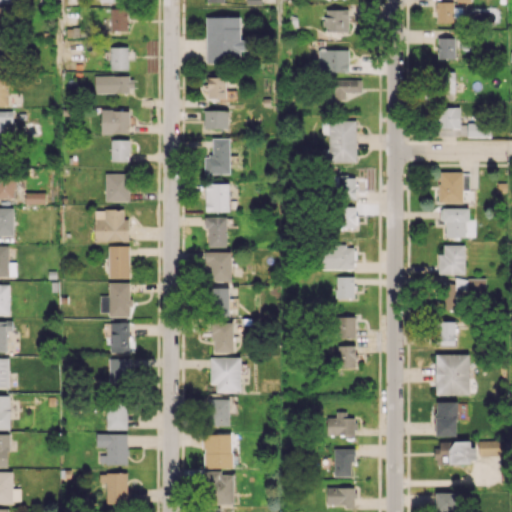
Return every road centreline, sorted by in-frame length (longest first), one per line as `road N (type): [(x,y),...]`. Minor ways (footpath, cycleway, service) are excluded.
road 1 (residential): [(395,0),(394,511)]
road 2 (residential): [(171,0),(171,511)]
